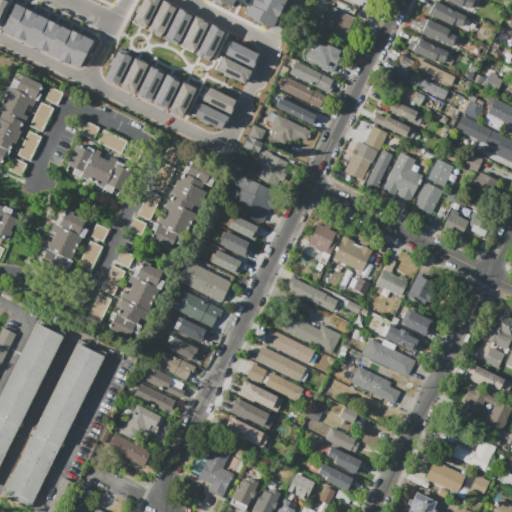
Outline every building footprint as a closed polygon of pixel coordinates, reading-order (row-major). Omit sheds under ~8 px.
[(158,0),(145,27),(131,20),(141,0),(158,0)] [(162,0),(170,4),(170,5),(174,8),(162,33),(157,31),(157,32),(148,28),(162,0)] [(234,0),(212,0),(231,8),(234,0)] [(252,3),(253,0),(274,0),(282,4),(276,15),(252,3)] [(348,0),(365,8),(368,0),(348,0)] [(425,12),(428,5),(432,6),(435,0),(466,15),(460,26),(453,23),(451,26),(428,14),(425,12)] [(444,0),(474,0),(470,9),(462,5),(460,8),(444,0)] [(12,36),(1,30),(14,3),(25,9),(12,36)] [(276,15),(270,27),(261,22),(261,23),(254,20),(254,19),(246,15),(252,3),(276,15)] [(331,7),(355,18),(343,43),(331,37),(334,31),(322,25),(331,7)] [(164,36),(178,42),(191,16),(186,14),(186,13),(178,8),(164,36)] [(23,41),(12,36),(25,9),(37,14),(23,41)] [(34,47),(23,41),(37,14),(48,20),(34,47)] [(180,44),(193,51),(207,24),(202,21),(202,20),(194,16),(180,44)] [(419,32),(422,26),(419,24),(422,17),(427,20),(428,19),(449,30),(448,32),(456,36),(450,48),(419,32)] [(45,52),(34,47),(48,20),(59,25),(45,52)] [(210,24),(219,28),(218,30),(223,32),(210,58),(205,55),(205,56),(196,52),(210,24)] [(57,58),(45,52),(59,25),(70,31),(57,58)] [(67,63),(57,58),(70,31),(71,30),(82,35),(67,63)] [(82,35),(93,41),(87,51),(78,69),(67,63),(82,35)] [(407,48),(411,40),(415,42),(418,35),(449,50),(443,62),(435,59),(433,61),(407,48)] [(222,52),(251,67),(257,55),(244,48),(245,47),(238,44),(238,45),(228,40),(222,52)] [(318,67),(318,66),(311,63),(312,61),(305,58),(313,41),(321,45),(323,40),(344,50),(332,74),(318,67)] [(130,57),(116,85),(108,81),(109,80),(104,77),(116,52),(122,54),(122,53),(130,57)] [(397,64),(402,55),(414,61),(410,70),(397,64)] [(220,57),(249,71),(243,83),(230,77),(230,78),(223,75),(224,74),(214,69),(220,57)] [(133,58),(147,65),(133,92),(129,89),(128,91),(119,86),(133,58)] [(414,68),(419,59),(455,77),(450,86),(444,83),(443,85),(423,76),(424,73),(414,68)] [(288,74),(295,61),(333,79),(330,86),(332,86),(329,94),(288,74)] [(393,72),(397,64),(410,70),(405,78),(393,72)] [(149,67),(163,73),(150,99),(145,97),(144,98),(136,94),(149,67)] [(483,87),(490,71),(498,75),(497,77),(502,80),(496,93),(483,87)] [(0,104),(16,72),(40,85),(0,166),(0,117),(2,113),(0,111),(0,104)] [(407,83),(412,73),(448,91),(443,101),(407,83)] [(165,74),(174,79),(173,80),(178,82),(165,108),(161,105),(160,106),(152,102),(165,74)] [(280,90),(286,77),(325,96),(319,109),(280,90)] [(182,82),(195,89),(182,116),(176,114),(168,110),(182,82)] [(397,82),(425,96),(420,105),(412,101),(410,105),(391,95),(397,82)] [(45,99),(50,87),(62,93),(57,105),(45,99)] [(201,100),(205,92),(206,92),(209,87),(234,100),(232,105),(233,106),(229,114),(201,100)] [(389,111),(390,109),(380,104),(385,96),(423,115),(418,126),(389,111)] [(459,111),(465,99),(469,101),(471,96),(486,103),(477,120),(459,111)] [(275,107),(280,98),(316,115),(311,125),(275,107)] [(483,123),(495,99),(511,107),(511,127),(508,135),(483,123)] [(29,126),(42,132),(53,108),(41,103),(29,126)] [(200,103),(227,117),(223,125),(222,124),(220,129),(193,116),(200,103)] [(270,112),(310,131),(306,140),(298,137),(296,142),(287,138),(285,144),(272,138),(275,132),(263,126),(270,112)] [(372,121),(376,113),(385,118),(386,116),(409,127),(409,126),(416,129),(410,141),(381,126),(372,121)] [(461,115),(511,140),(511,162),(496,155),(500,147),(498,146),(496,150),(454,128),(461,115)] [(87,122),(99,128),(93,140),(81,134),(87,122)] [(248,136),(253,125),(265,131),(260,141),(248,136)] [(364,144),(373,126),(386,133),(377,151),(364,144)] [(103,130),(127,142),(121,154),(97,142),(103,130)] [(29,131),(40,137),(29,160),(18,154),(29,131)] [(243,146),(248,136),(260,141),(264,143),(259,154),(243,146)] [(377,151),(370,166),(369,165),(361,180),(343,171),(354,150),(353,150),(357,141),(364,144),(377,151)] [(66,164),(76,145),(86,150),(88,146),(100,152),(98,156),(108,161),(110,156),(119,161),(117,166),(131,172),(121,192),(113,188),(111,192),(72,173),(75,168),(66,164)] [(169,145),(184,153),(177,166),(172,163),(170,166),(175,169),(163,193),(158,191),(157,194),(161,197),(149,221),(144,218),(141,222),(147,225),(140,237),(127,230),(133,217),(139,220),(141,217),(135,214),(148,190),(154,193),(156,189),(150,186),(162,162),(167,164),(168,161),(162,158),(169,145)] [(264,150),(272,153),(271,154),(291,164),(280,188),(258,177),(262,168),(256,165),(260,156),(261,157),(264,150)] [(365,184),(382,150),(393,156),(376,189),(365,184)] [(401,153),(415,160),(410,169),(423,176),(408,204),(395,197),(398,190),(397,189),(393,196),(382,190),(401,153)] [(463,166),(470,153),(482,159),(476,172),(463,166)] [(14,158),(26,164),(20,176),(8,170),(14,158)] [(427,178),(437,158),(454,166),(444,187),(427,178)] [(148,242),(154,232),(150,230),(154,222),(155,223),(159,216),(164,218),(169,209),(165,207),(186,166),(188,167),(192,161),(212,171),(202,190),(204,191),(196,207),(194,206),(191,210),(196,213),(183,237),(179,234),(169,253),(148,242)] [(241,212),(245,205),(229,197),(235,186),(229,183),(234,172),(279,194),(272,209),(269,208),(263,222),(241,212)] [(480,173),(499,181),(491,199),(473,191),(480,173)] [(413,205),(425,181),(443,191),(431,214),(413,205)] [(468,225),(474,212),(472,211),(476,202),(493,210),(482,232),(468,225)] [(0,204),(12,210),(10,215),(18,219),(8,239),(0,235),(0,204)] [(71,261),(43,247),(58,215),(62,216),(65,209),(86,219),(82,228),(86,230),(71,261)] [(442,227),(450,212),(468,221),(461,236),(442,227)] [(227,227),(228,226),(226,226),(229,219),(231,219),(233,215),(256,227),(257,226),(261,228),(254,241),(227,227)] [(90,236),(96,224),(109,230),(103,243),(90,236)] [(308,245),(318,224),(324,227),(325,224),(330,227),(329,229),(340,234),(329,256),(308,245)] [(225,232),(252,245),(246,258),(223,247),(224,246),(219,244),(221,240),(219,239),(223,232),(225,233),(225,232)] [(347,265),(333,258),(344,237),(354,242),(357,244),(347,265)] [(102,247),(91,271),(78,265),(89,241),(102,247)] [(357,244),(360,245),(361,245),(372,250),(362,272),(347,265),(357,244)] [(116,262),(122,250),(135,256),(129,269),(116,262)] [(210,262),(211,261),(209,260),(212,253),(214,254),(216,250),(239,262),(240,260),(244,262),(237,276),(210,262)] [(375,285),(388,258),(396,262),(390,273),(407,281),(400,296),(375,285)] [(137,325),(141,326),(137,335),(133,333),(131,339),(108,328),(111,322),(108,321),(112,312),(115,314),(119,306),(117,305),(124,291),(126,292),(130,283),(128,282),(134,269),(136,270),(141,260),(163,271),(159,279),(163,281),(159,290),(155,288),(137,325)] [(177,279),(185,261),(231,283),(223,301),(177,279)] [(361,275),(367,262),(373,265),(367,278),(361,275)] [(100,289),(112,265),(126,272),(114,296),(100,289)] [(406,296),(416,274),(435,283),(425,305),(406,296)] [(294,278),(338,299),(331,312),(288,291),(294,278)] [(353,290),(358,278),(370,284),(364,296),(353,290)] [(174,310),(183,291),(204,301),(205,300),(209,302),(209,303),(222,310),(217,321),(215,320),(211,328),(174,310)] [(87,316),(98,293),(112,300),(101,322),(87,316)] [(345,308),(349,300),(361,306),(357,314),(345,308)] [(401,326),(409,309),(434,320),(426,338),(401,326)] [(280,329),(289,310),(309,319),(307,322),(319,328),(321,325),(341,334),(331,353),(280,329)] [(511,336),(506,349),(485,339),(498,311),(511,318),(511,336)] [(63,336),(0,466),(0,395),(36,323),(63,336)] [(382,337),(389,323),(421,338),(414,352),(382,337)] [(0,334),(3,328),(16,334),(0,367),(0,334)] [(263,344),(270,329),(315,351),(308,366),(263,344)] [(198,358),(204,341),(180,333),(174,350),(198,358)] [(362,356),(370,339),(415,360),(407,377),(362,356)] [(4,493),(76,343),(103,356),(32,506),(4,493)] [(254,360),(261,346),(309,369),(302,383),(254,360)] [(156,347),(190,363),(182,379),(148,363),(156,347)] [(483,362),(490,347),(504,354),(497,369),(483,362)] [(246,378),(252,364),(303,389),(297,403),(246,378)] [(141,379),(148,366),(172,378),(172,379),(183,384),(181,389),(185,391),(181,399),(141,379)] [(476,366),(511,384),(505,398),(469,380),(476,366)] [(350,383),(358,367),(390,382),(389,386),(399,390),(393,403),(350,383)] [(238,395),(240,390),(244,381),(282,400),(276,413),(254,402),(254,403),(238,395)] [(133,396),(139,383),(175,400),(169,413),(133,396)] [(487,409),(482,407),(479,413),(462,405),(472,385),(494,396),(487,409)] [(494,396),(511,404),(511,426),(509,432),(511,433),(511,444),(483,430),(492,411),(487,409),(494,396)] [(230,413),(232,407),(236,399),(274,417),(268,430),(246,419),(246,420),(230,413)] [(118,432),(124,421),(127,423),(136,404),(164,417),(155,436),(152,434),(151,437),(137,431),(133,439),(118,432)] [(307,417),(312,406),(323,412),(318,422),(307,417)] [(224,432),(226,426),(230,418),(268,436),(262,449),(240,438),(240,439),(224,432)] [(325,439),(331,427),(360,441),(354,453),(325,439)] [(114,433),(151,451),(144,467),(127,458),(125,461),(114,456),(116,453),(107,449),(114,433)] [(451,456),(457,443),(474,452),(480,439),(495,447),(489,459),(493,461),(486,474),(451,456)] [(359,475),(333,462),(334,460),(326,456),(331,444),(366,461),(359,475)] [(222,498),(208,491),(211,485),(197,478),(213,445),(230,452),(222,469),(233,474),(222,498)] [(433,460),(465,476),(456,494),(424,478),(433,460)] [(322,461),(359,479),(351,493),(324,480),(324,478),(316,474),(322,461)] [(463,499),(474,474),(467,471),(455,495),(463,499)] [(287,489),(294,474),(313,483),(306,499),(287,489)] [(469,489),(476,474),(491,481),(483,496),(469,489)] [(46,511),(63,477),(76,484),(62,511),(46,511)] [(246,511),(230,503),(241,479),(246,481),(249,477),(258,481),(256,486),(258,487),(246,511)] [(318,499),(324,486),(335,491),(329,505),(318,499)] [(255,511),(252,510),(262,489),(267,491),(269,487),(281,493),(272,511),(255,511)] [(338,490),(352,497),(348,504),(335,498),(338,490)] [(405,511),(408,506),(406,505),(409,499),(411,500),(416,491),(437,502),(433,509),(438,511),(437,511),(405,511)] [(491,511),(501,494),(511,499),(511,511),(491,511)] [(65,511),(73,497),(87,504),(83,511),(65,511)] [(276,511),(283,498),(296,504),(293,509),(295,510),(294,511),(276,511)]
